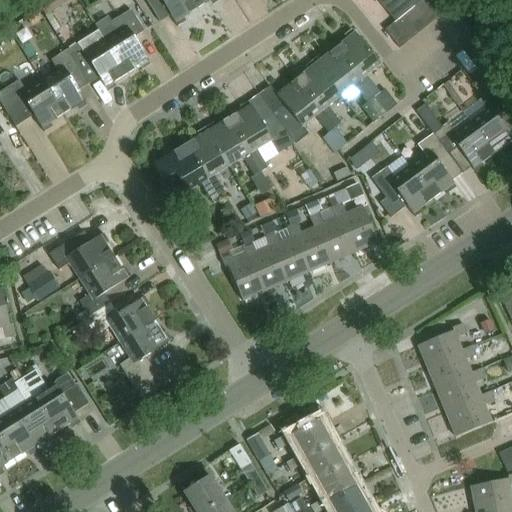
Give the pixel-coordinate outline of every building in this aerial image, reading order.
[(45,0),(53,12),(72,0),(45,0)] [(197,9),(190,0),(145,0),(160,23),(171,16),(177,26),(185,21),(183,18),(197,9)] [(212,6),(220,0),(190,0),(197,9),(209,1),(212,6)] [(413,8),(414,7),(407,0),(370,0),(373,3),(377,0),(395,22),(404,15),(413,8)] [(414,7),(413,8),(428,26),(438,19),(423,0),(414,7)] [(437,0),(423,0),(438,19),(446,12),(437,0)] [(453,0),(437,0),(446,12),(457,4),(453,0)] [(419,33),(428,26),(413,8),(404,15),(419,33)] [(106,41),(127,74),(148,61),(134,38),(145,32),(131,10),(112,22),(109,17),(95,25),(98,30),(106,41)] [(409,41),(419,33),(404,15),(395,22),(409,41)] [(399,48),(409,41),(395,22),(385,30),(399,48)] [(98,77),(105,88),(127,74),(106,41),(98,30),(67,51),(81,72),(88,83),(98,77)] [(335,49),(373,98),(380,93),(366,75),(379,65),(354,34),(335,49)] [(368,103),(373,98),(335,49),(315,65),(340,96),(346,104),(360,93),(368,103)] [(88,83),(81,72),(67,51),(51,61),(57,72),(42,81),(63,115),(85,101),(78,90),(88,83)] [(328,106),(340,96),(315,65),(296,80),(334,129),(335,128),(341,123),(328,106)] [(508,109),(503,102),(493,88),(492,89),(483,76),(472,85),(481,97),(477,100),(485,110),(470,121),(493,153),(511,139),(511,135),(498,116),(508,109)] [(329,133),(334,129),(296,80),(276,96),(284,105),(273,114),(294,144),(307,132),(302,126),(315,116),(329,133)] [(26,92),(19,81),(3,91),(0,93),(0,103),(15,127),(33,116),(42,129),(63,115),(42,81),(26,92)] [(372,99),(384,115),(399,104),(387,88),(372,99)] [(294,144),(273,114),(260,121),(250,106),(229,119),(261,172),(268,168),(256,150),(270,141),(278,153),(294,144)] [(461,174),(433,135),(416,111),(415,112),(432,134),(416,145),(424,155),(409,166),(432,198),(452,183),(451,181),(461,174)] [(261,172),(229,119),(208,132),(229,166),(243,158),(261,187),(268,183),(261,172)] [(448,124),(433,135),(461,174),(472,166),(473,168),(493,153),(470,121),(454,133),(448,124)] [(335,128),(334,129),(329,133),(323,138),(334,154),(347,144),(335,128)] [(215,175),(229,166),(208,132),(187,145),(219,197),(226,193),(215,175)] [(219,197),(187,145),(154,165),(169,190),(180,183),(186,192),(201,183),(212,202),(219,197)] [(370,178),(384,198),(378,202),(390,217),(406,205),(411,213),(432,198),(409,166),(394,177),(386,167),(370,178)] [(351,175),(347,168),(334,175),(337,182),(351,175)] [(361,207),(362,206),(361,206),(346,212),(341,203),(332,207),(337,217),(341,216),(356,250),(377,241),(361,207)] [(320,213),(310,217),(315,227),(319,225),(334,260),(356,250),(341,216),(337,217),(324,223),(320,213)] [(298,222),(288,227),(292,237),(296,236),(311,270),(334,260),(319,225),(315,227),(302,233),(298,222)] [(80,279),(113,258),(100,236),(91,242),(83,231),(49,254),(59,270),(69,263),(80,279)] [(275,233),(265,237),(270,247),(274,246),(289,280),(311,270),(296,236),(292,237),(280,243),(275,233)] [(232,250),(228,241),(217,246),(221,255),(232,250)] [(253,243),(244,247),(248,257),(252,255),(267,290),(289,280),(274,246),(270,247),(257,253),(253,243)] [(231,253),(222,257),(227,267),(230,266),(245,299),(267,290),(252,255),(248,257),(235,263),(231,253)] [(90,318),(111,304),(104,294),(127,279),(113,258),(80,279),(90,296),(79,302),(90,318)] [(28,287),(39,304),(61,289),(50,273),(28,287)] [(2,289),(0,289),(0,327),(5,327),(8,337),(17,335),(14,324),(11,324),(2,289)] [(511,295),(501,300),(511,322),(511,321),(511,295)] [(120,343),(153,321),(140,300),(117,315),(111,304),(90,318),(99,333),(110,327),(120,343)] [(494,331),(489,320),(482,323),(487,334),(494,331)] [(158,378),(152,369),(144,357),(167,342),(153,321),(120,343),(130,359),(120,365),(130,381),(136,392),(158,378)] [(454,332),(419,346),(428,369),(463,355),(462,351),(457,338),(467,334),(463,324),(452,329),(454,332)] [(463,355),(428,369),(437,391),(472,377),(470,374),(465,360),(476,356),(473,347),(462,351),(463,355)] [(472,377),(437,391),(446,414),(481,400),(480,396),(474,383),(485,379),(482,369),(470,374),(472,377)] [(22,379),(55,433),(77,419),(73,414),(87,405),(70,377),(69,376),(68,375),(64,376),(57,380),(54,382),(54,384),(55,386),(47,391),(35,371),(22,379)] [(34,446),(55,433),(22,379),(13,384),(26,404),(13,412),(34,446)] [(481,400),(446,414),(455,437),(490,423),(483,406),(494,402),(490,392),(480,396),(481,400)] [(34,446),(13,412),(0,420),(0,436),(13,458),(34,446)] [(289,432),(273,441),(277,449),(293,440),(300,454),(302,457),(331,440),(318,419),(291,434),(289,432)] [(257,435),(247,441),(259,461),(270,455),(257,435)] [(0,466),(13,458),(0,436),(0,466)] [(300,454),(285,463),(290,471),(305,462),(312,476),(314,478),(343,462),(331,440),(302,457),(300,454)] [(505,473),(511,469),(511,461),(507,450),(497,455),(505,473)] [(312,476),(297,485),(302,493),(317,484),(325,498),(326,500),(355,484),(343,462),(314,478),(312,476)] [(248,483),(259,477),(250,463),(240,469),(248,483)] [(203,511),(224,499),(210,475),(183,492),(191,505),(186,508),(188,511),(203,511)] [(511,475),(506,476),(506,480),(470,487),(475,511),(511,503),(511,475)] [(257,498),(267,492),(259,477),(248,483),(257,498)] [(325,498),(310,507),(312,511),(318,511),(329,506),(332,511),(355,511),(367,506),(355,484),(326,500),(325,498)] [(232,511),(224,499),(203,511),(232,511)] [(511,511),(511,503),(475,511),(511,511)]
